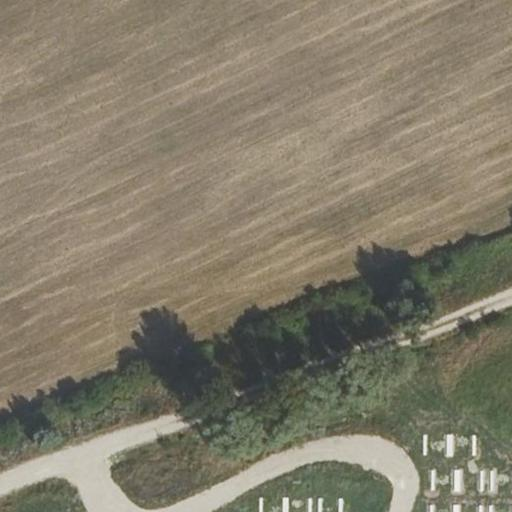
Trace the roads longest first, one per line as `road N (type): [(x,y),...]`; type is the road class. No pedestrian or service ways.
road 1 (track): [(511,322),(0,505)]
road 2 (track): [(393,511),(406,479),(375,448),(293,452),(185,511)]
